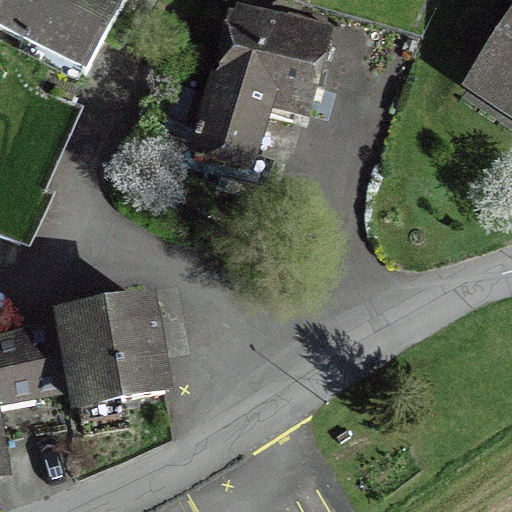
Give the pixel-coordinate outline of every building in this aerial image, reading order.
[(0,0),(0,35),(82,79),(124,0),(0,0)] [(511,19),(476,75),(511,99),(511,19)] [(264,108),(301,118),(321,44),(239,21),(237,29),(225,26),(215,66),(226,69),(217,104),(211,102),(201,138),(197,137),(195,143),(200,144),(199,150),(250,163),(264,108)] [(17,85),(5,112),(0,122),(0,240),(17,249),(42,194),(33,190),(57,136),(64,122),(70,108),(17,85)] [(0,454),(3,454),(0,437),(0,407),(26,403),(73,395),(76,413),(163,398),(148,310),(96,319),(61,326),(62,335),(15,343),(0,345),(0,454)]
